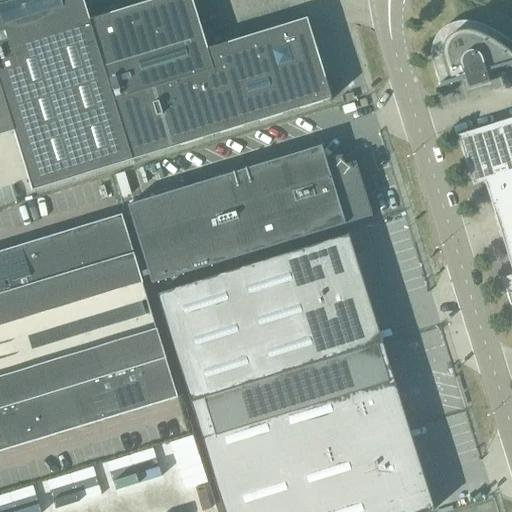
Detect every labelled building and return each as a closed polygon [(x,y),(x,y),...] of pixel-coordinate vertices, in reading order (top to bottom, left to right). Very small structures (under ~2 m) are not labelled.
[(0,0),(0,136),(13,132),(31,192),(331,100),(323,74),(317,55),(309,29),(306,19),(286,25),(245,38),(226,44),(206,50),(191,0),(156,0),(127,9),(109,15),(89,21),(82,0),(0,0)] [(511,43),(509,42),(504,38),(497,33),(489,29),(479,24),(475,23),(472,22),(469,22),(464,22),(460,22),(455,23),(452,23),(450,24),(447,26),(445,27),(443,28),(441,30),(439,32),(437,34),(435,38),(433,40),(432,43),(431,45),(430,49),(430,52),(430,55),(430,57),(431,59),(431,62),(438,85),(436,86),(437,88),(449,85),(461,81),(464,80),(467,90),(487,84),(484,74),(487,73),(506,67),(511,65),(511,43)] [(467,90),(464,80),(461,81),(465,93),(490,85),(487,73),(484,74),(487,84),(471,89),(467,90)] [(368,105),(366,99),(365,98),(359,100),(358,101),(361,108),(367,106),(368,105)] [(511,172),(511,119),(480,129),(457,136),(472,185),(484,182),(511,172)] [(371,216),(359,179),(354,163),(343,166),(340,156),(325,161),(320,147),(127,206),(151,284),(371,216)] [(511,224),(511,172),(484,182),(498,228),(511,224)] [(133,254),(120,215),(96,223),(108,262),(133,254)] [(108,262),(96,223),(72,230),(84,269),(108,262)] [(511,224),(498,228),(511,273),(511,224)] [(84,269),(72,230),(48,237),(60,276),(84,269)] [(60,276),(48,237),(25,244),(36,283),(60,276)] [(343,237),(156,295),(190,404),(370,348),(370,347),(369,345),(364,329),(364,328),(359,313),(358,311),(365,309),(343,239),(343,237)] [(36,283),(25,244),(1,252),(13,291),(36,283)] [(0,294),(13,291),(1,252),(0,251),(0,294)] [(0,326),(142,284),(133,254),(108,262),(84,269),(60,276),(36,283),(13,291),(0,294),(0,326)] [(511,275),(501,279),(511,314),(511,275)] [(0,376),(155,329),(142,284),(0,326),(0,344),(14,340),(16,347),(18,353),(0,358),(0,376)] [(92,381),(116,374),(140,366),(164,359),(155,329),(0,376),(0,408),(21,403),(44,395),(68,388),(92,381)] [(370,348),(190,404),(216,488),(403,430),(402,429),(387,380),(381,382),(376,366),(376,365),(371,350),(371,349),(370,348)] [(176,398),(164,359),(140,366),(152,406),(176,398)] [(152,406),(140,366),(116,374),(128,413),(152,406)] [(128,413),(116,374),(92,381),(104,420),(128,413)] [(104,420),(92,381),(68,388),(80,427),(104,420)] [(80,427),(68,388),(44,395),(56,435),(80,427)] [(56,435),(44,395),(21,403),(32,442),(56,435)] [(32,442),(21,403),(0,408),(0,420),(9,449),(32,442)] [(0,451),(9,449),(0,420),(0,451)] [(403,430),(216,488),(223,511),(420,511),(416,497),(416,495),(411,480),(418,478),(403,431),(403,430)] [(171,483),(193,479),(188,450),(165,454),(171,483)]
